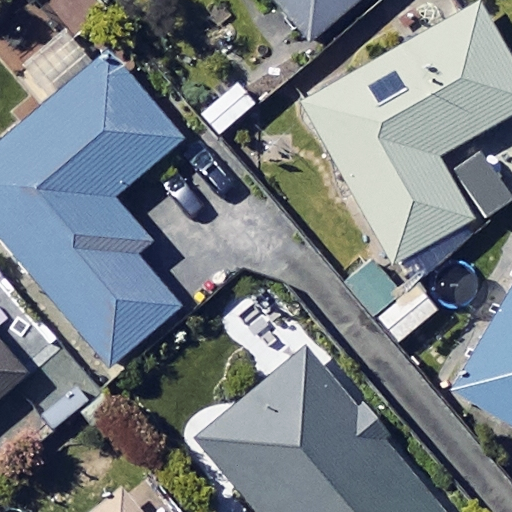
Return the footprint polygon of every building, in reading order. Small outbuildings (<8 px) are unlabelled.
[(272,0),(301,37),(347,0),(272,0)] [(511,112),(511,61),(482,3),(301,95),(384,259),(471,215),(438,150),(511,112)] [(180,138),(112,50),(0,137),(0,233),(102,364),(174,308),(127,246),(136,239),(103,198),(180,138)] [(511,283),(447,384),(511,425),(511,283)] [(461,511),(315,336),(195,436),(258,511),(461,511)] [(0,398),(22,381),(0,355),(0,398)] [(511,442),(494,456),(511,479),(511,442)] [(158,511),(131,478),(88,511),(158,511)]
